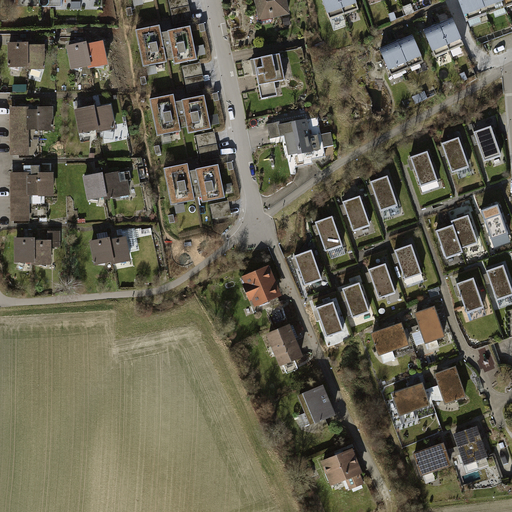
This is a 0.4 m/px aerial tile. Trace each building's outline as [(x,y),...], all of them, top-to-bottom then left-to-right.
[(187,0),(168,0),(173,24),(191,21),(187,0)] [(239,0),(240,1),(242,0),(254,0),(259,21),(290,15),(286,0),(239,0)] [(338,0),(322,0),(330,21),(344,15),(338,0)] [(355,0),(338,0),(344,15),(359,10),(355,0)] [(490,0),(457,0),(466,23),(495,12),(490,0)] [(511,0),(490,0),(495,12),(511,6),(511,0)] [(453,19),(439,25),(450,51),(464,45),(453,19)] [(167,60),(170,59),(164,33),(161,33),(160,25),(135,30),(143,68),(168,63),(167,60)] [(439,25),(424,31),(436,58),(450,51),(439,25)] [(191,27),(164,33),(170,59),(173,58),(174,65),(197,60),(191,27)] [(413,36),(397,43),(408,70),(424,63),(413,36)] [(103,41),(86,45),(91,67),(87,67),(87,70),(108,65),(103,41)] [(27,43),(7,43),(7,68),(24,68),(27,68),(27,46),(27,43)] [(86,43),(66,47),(71,71),(87,67),(91,67),(86,45),(86,43)] [(397,43),(380,50),(391,77),(408,70),(397,43)] [(44,46),(27,46),(27,68),(24,68),(24,70),(45,70),(44,46)] [(279,55),(253,60),(259,86),(285,81),(279,55)] [(200,63),(182,67),(187,94),(205,90),(200,63)] [(181,129),(183,128),(178,102),(175,103),(173,95),(149,100),(157,138),(181,133),(181,129)] [(205,97),(178,102),(183,128),(186,128),(188,134),(211,129),(205,97)] [(98,131),(95,131),(95,134),(116,130),(111,105),(94,109),(98,131)] [(93,106),(74,110),(78,135),(95,131),(98,131),(94,109),(93,106)] [(28,107),(9,107),(10,156),(29,156),(28,130),(28,110),(28,107)] [(37,110),(28,110),(28,130),(37,130),(37,131),(53,131),(52,108),(37,108),(37,110)] [(277,123),(267,124),(270,139),(284,136),(286,142),(321,135),(318,118),(278,126),(277,123)] [(484,162),(502,156),(492,126),(474,133),(484,162)] [(214,132),(196,136),(201,163),(220,159),(214,132)] [(321,135),(286,142),(288,157),(297,155),(300,166),(312,164),(311,160),(325,157),(324,147),(333,145),(331,133),(321,135)] [(452,174),(470,168),(459,139),(442,145),(452,174)] [(421,187),(438,181),(428,152),(410,158),(421,187)] [(195,198),(198,198),(192,171),(189,172),(188,164),(163,169),(171,207),(196,202),(195,198)] [(40,166),(23,166),(23,173),(24,222),(29,222),(29,204),(44,204),(44,197),(54,197),(53,174),(40,174),(40,166)] [(219,166),(192,171),(198,198),(201,197),(202,203),(225,199),(219,166)] [(107,198),(103,198),(103,201),(130,196),(127,181),(121,182),(119,172),(102,175),(107,198)] [(23,173),(10,173),(10,222),(24,222),(23,173)] [(102,174),(82,177),(87,201),(103,198),(107,198),(102,175),(102,174)] [(398,205),(388,176),(371,182),(381,211),(398,205)] [(371,225),(360,196),(343,202),(353,232),(371,225)] [(228,201),(210,205),(213,219),(231,216),(228,201)] [(492,240),(509,234),(498,205),(481,211),(492,240)] [(478,244),(469,215),(452,221),(453,225),(461,249),(478,244)] [(343,246),(333,216),(315,222),(326,252),(343,246)] [(461,249),(453,225),(436,231),(446,259),(463,253),(461,249)] [(47,241),(34,241),(34,264),(31,264),(31,266),(51,266),(51,248),(60,248),(60,232),(47,232),(47,241)] [(130,251),(140,249),(138,235),(128,237),(130,251)] [(109,240),(113,263),(110,263),(111,266),(131,262),(126,237),(109,240)] [(34,239),(14,239),(14,264),(31,264),(34,264),(34,241),(34,239)] [(109,239),(89,242),(93,266),(110,263),(113,263),(109,240),(109,239)] [(422,273),(412,245),(395,250),(405,279),(422,273)] [(323,280),(312,250),(294,256),(305,286),(323,280)] [(386,265),(369,271),(379,300),(396,294),(386,265)] [(269,266),(242,277),(255,308),(282,297),(269,266)] [(511,288),(504,266),(487,272),(498,302),(511,296),(511,288)] [(457,284),(467,313),(484,307),(474,278),(457,284)] [(360,283),(342,289),(353,318),(370,312),(360,283)] [(334,302),(316,308),(326,337),(344,331),(334,302)] [(435,307),(415,314),(425,345),(446,338),(435,307)] [(402,323),(371,334),(379,357),(410,346),(402,323)] [(290,325),(266,335),(280,368),(304,358),(290,325)] [(491,383),(505,378),(492,344),(478,349),(491,383)] [(456,367),(435,375),(446,406),(467,399),(456,367)] [(423,384),(392,395),(400,418),(431,407),(423,384)] [(323,387),(298,397),(310,427),(336,417),(323,387)] [(488,459),(477,427),(454,435),(465,467),(488,459)] [(444,444),(413,455),(421,478),(453,467),(444,444)] [(353,450),(321,463),(331,487),(346,481),(350,490),(364,485),(361,475),(363,475),(353,450)]
